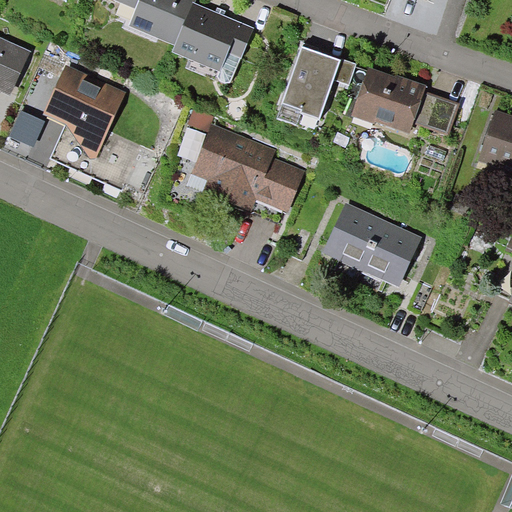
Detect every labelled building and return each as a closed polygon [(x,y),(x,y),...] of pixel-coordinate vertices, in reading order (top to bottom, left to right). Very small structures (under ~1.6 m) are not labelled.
[(129,25),(175,45),(194,1),(195,2),(196,0),(114,0),(136,9),(129,25)] [(215,11),(195,2),(194,1),(175,45),(172,51),(220,71),(217,76),(220,81),(226,84),(231,82),(255,28),(224,15),(215,11)] [(224,15),(226,11),(217,7),(215,11),(224,15)] [(31,51),(0,37),(0,90),(11,95),(31,51)] [(341,60),(301,46),(281,103),(301,110),(300,113),(319,120),(334,79),(341,60)] [(341,59),(341,60),(334,79),(349,85),(356,65),(341,59)] [(126,92),(66,64),(43,113),(66,124),(91,162),(94,162),(107,131),(126,92)] [(396,76),(369,66),(352,115),(375,124),(376,121),(410,133),(414,122),(425,91),(427,85),(397,75),(396,76)] [(460,103),(425,91),(414,122),(449,135),(460,103)] [(189,123),(209,132),(213,123),(215,117),(195,108),(189,123)] [(511,114),(496,109),(479,160),(511,171),(511,114)] [(45,120),(21,110),(9,136),(34,146),(45,120)] [(277,150),(213,123),(209,132),(192,173),(208,180),(203,191),(252,211),(257,199),(288,212),(306,170),(274,157),(277,150)] [(141,147),(107,131),(94,162),(91,162),(66,124),(51,158),(121,191),(141,147)] [(443,160),(446,152),(430,145),(427,154),(443,160)] [(187,186),(203,192),(203,191),(208,180),(192,173),(187,186)] [(421,236),(347,202),(323,252),(398,287),(421,236)] [(302,227),(289,255),(302,261),(315,233),(302,227)] [(420,281),(408,307),(420,313),(432,287),(420,281)]
